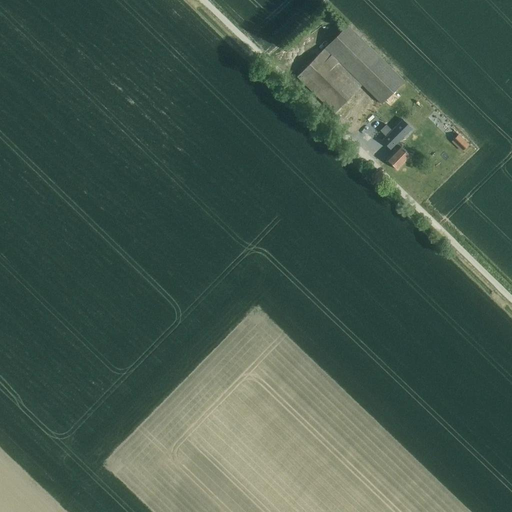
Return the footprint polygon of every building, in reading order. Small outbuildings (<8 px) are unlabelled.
[(347,25),(324,48),(296,76),(333,113),(362,84),(381,104),(404,81),(347,25)] [(383,113),(399,97),(394,93),(366,121),(374,129),(382,121),(377,117),(382,112),(383,113)] [(402,122),(397,127),(389,135),(396,143),(401,138),(397,134),(405,125),(402,122)] [(458,135),(455,137),(460,141),(456,146),(462,151),(468,145),(462,139),(458,135)] [(397,170),(410,156),(399,146),(386,159),(397,170)]
